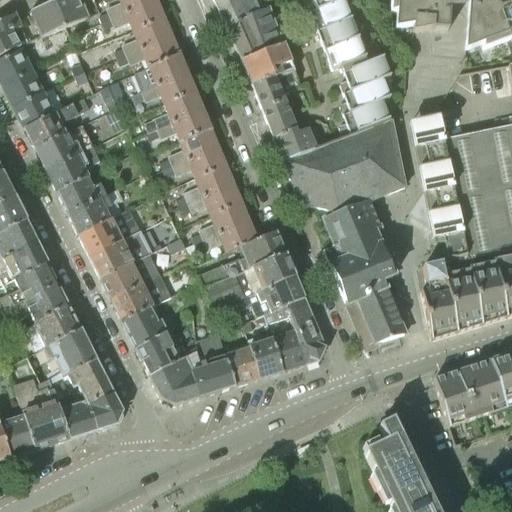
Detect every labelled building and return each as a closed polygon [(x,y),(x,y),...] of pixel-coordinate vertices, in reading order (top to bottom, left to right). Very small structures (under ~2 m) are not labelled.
[(58,0),(30,11),(41,39),(87,19),(79,0),(58,0)] [(97,19),(99,24),(155,3),(153,0),(116,0),(119,6),(105,12),(106,15),(97,19)] [(226,30),(267,12),(266,11),(279,6),(276,0),(213,0),(212,1),(226,30)] [(312,0),(316,11),(343,3),(350,0),(312,0)] [(390,0),(389,15),(396,14),(395,30),(413,27),(412,34),(433,30),(447,31),(447,32),(448,32),(450,12),(444,12),(445,0),(390,0)] [(511,0),(469,0),(467,34),(465,52),(511,33),(511,0)] [(127,26),(131,35),(162,21),(155,3),(99,24),(103,33),(113,29),(114,32),(127,26)] [(316,34),(350,21),(343,3),(316,11),(309,14),(316,34)] [(241,63),(279,47),(267,12),(226,30),(241,63)] [(0,57),(17,49),(24,45),(13,18),(0,23),(0,57)] [(113,55),(115,62),(170,40),(162,21),(131,35),(134,43),(121,48),(122,51),(113,55)] [(324,53),(358,40),(350,21),(316,34),(324,53)] [(142,63),(146,72),(178,59),(170,40),(115,62),(119,70),(128,66),(129,69),(142,63)] [(343,75),(367,65),(358,40),(324,53),(331,73),(340,69),(343,75)] [(64,58),(75,54),(71,45),(60,49),(64,58)] [(250,87),(293,71),(283,46),(279,47),(241,63),(250,87)] [(0,86),(2,90),(33,74),(21,51),(0,61),(0,86)] [(146,72),(131,77),(139,95),(186,78),(178,59),(146,72)] [(342,96),(382,82),(390,79),(382,59),(367,65),(343,75),(346,85),(339,88),(342,96)] [(511,66),(508,67),(508,68),(511,91),(511,127),(444,141),(467,258),(492,253),(492,255),(511,252),(511,66)] [(73,79),(83,75),(80,67),(70,71),(73,79)] [(265,125),(289,117),(283,102),(279,91),(298,84),(293,71),(250,87),(260,111),(265,125)] [(12,111),(43,95),(33,74),(2,90),(12,111)] [(77,88),(87,84),(83,75),(73,79),(77,88)] [(158,99),(161,108),(193,95),(186,78),(139,95),(130,99),(134,107),(142,104),(144,106),(158,99)] [(342,118),(382,103),(389,101),(382,82),(342,96),(346,106),(338,109),(342,118)] [(23,132),(54,116),(43,95),(12,111),(23,132)] [(143,128),(146,137),(201,114),(193,95),(161,108),(165,117),(151,122),(152,124),(143,128)] [(33,152),(65,136),(61,127),(77,118),(88,112),(83,101),(54,116),(23,132),(33,152)] [(338,130),(341,140),(389,122),(382,103),(342,118),(345,127),(338,130)] [(446,263),(467,258),(444,141),(437,110),(435,110),(435,111),(413,144),(412,144),(432,246),(443,244),(446,263)] [(173,137),(177,145),(209,132),(201,114),(146,137),(149,144),(159,140),(160,142),(173,137)] [(389,122),(341,140),(322,147),(281,164),(298,207),(337,216),(369,203),(403,190),(390,122),(389,122)] [(44,174),(92,149),(88,139),(82,128),(65,136),(33,152),(44,174)] [(281,164),(322,147),(314,128),(296,135),(294,130),(271,140),(281,164)] [(160,169),(162,173),(217,150),(209,132),(177,145),(180,153),(167,159),(168,161),(159,166),(160,169)] [(55,196),(87,180),(89,179),(83,169),(87,167),(87,170),(99,163),(92,149),(44,174),(55,196)] [(188,174),(192,183),(224,169),(217,150),(162,173),(165,181),(174,177),(175,180),(188,174)] [(173,202),(177,210),(232,187),(224,169),(192,183),(195,190),(182,196),(183,198),(173,202)] [(0,207),(13,201),(1,176),(0,176),(0,207)] [(66,217),(105,197),(99,187),(92,190),(87,180),(55,196),(66,217)] [(204,211),(208,220),(240,206),(232,187),(177,210),(180,218),(190,214),(191,216),(204,211)] [(77,238),(121,216),(115,205),(120,203),(114,193),(105,197),(66,217),(77,238)] [(0,235),(24,223),(13,201),(0,207),(0,235)] [(322,252),(326,263),(344,305),(363,351),(369,348),(374,346),(403,337),(384,289),(382,282),(392,278),(378,241),(383,239),(369,203),(337,216),(322,222),(333,248),(322,252)] [(191,243),(193,247),(247,224),(240,206),(208,220),(211,227),(198,233),(199,235),(190,239),(191,243)] [(88,260),(139,233),(128,212),(121,216),(77,238),(88,260)] [(0,264),(36,246),(24,223),(0,235),(0,264)] [(224,256),(238,250),(255,243),(247,224),(193,247),(195,255),(205,251),(207,253),(219,247),(224,256)] [(98,281),(149,256),(151,256),(139,233),(88,260),(98,281)] [(197,279),(203,293),(284,257),(274,235),(255,243),(238,250),(242,259),(197,279)] [(183,251),(179,242),(165,248),(170,258),(183,251)] [(0,283),(3,289),(46,267),(36,246),(0,264),(0,283)] [(511,252),(492,255),(492,253),(467,258),(446,263),(447,264),(421,269),(426,293),(419,294),(422,310),(428,344),(450,338),(473,331),(506,321),(511,319),(511,252)] [(98,281),(109,303),(159,278),(149,256),(98,281)] [(217,311),(234,303),(293,279),(284,257),(203,293),(212,313),(217,311)] [(0,316),(7,313),(57,289),(46,267),(3,289),(8,298),(0,302),(0,316)] [(120,324),(153,308),(170,299),(159,278),(109,303),(120,324)] [(262,318),(302,301),(293,279),(234,303),(238,314),(250,308),(256,319),(262,318)] [(29,318),(34,327),(68,310),(57,289),(7,313),(14,326),(29,318)] [(265,326),(288,318),(305,368),(317,364),(323,351),(306,310),(302,301),(262,318),(265,326)] [(134,351),(163,337),(174,332),(167,318),(160,322),(153,308),(120,324),(134,351)] [(41,352),(80,333),(68,310),(34,327),(24,332),(35,355),(41,352)] [(281,375),(305,368),(288,318),(265,326),(270,343),(281,375)] [(249,324),(241,327),(243,334),(251,332),(249,324)] [(50,386),(95,364),(80,333),(41,352),(48,365),(51,363),(58,376),(48,381),(50,386)] [(199,401),(234,390),(224,357),(217,336),(195,343),(195,355),(199,371),(190,375),(199,401)] [(134,351),(148,380),(185,361),(187,359),(182,348),(171,353),(163,337),(134,351)] [(258,383),(281,375),(270,343),(259,346),(258,340),(246,343),(248,349),(258,383)] [(234,390),(258,383),(248,349),(224,357),(234,390)] [(173,409),(199,401),(190,375),(199,371),(195,355),(187,359),(185,361),(148,380),(160,403),(173,409)] [(504,409),(511,406),(511,355),(488,363),(504,409)] [(446,428),(504,409),(488,363),(431,382),(446,428)] [(89,408),(112,398),(95,364),(50,386),(55,402),(82,394),(89,408)] [(33,453),(68,442),(55,402),(50,386),(48,381),(34,388),(32,382),(12,388),(22,418),(33,453)] [(55,402),(68,442),(115,427),(120,414),(112,398),(89,408),(82,394),(55,402)] [(0,431),(9,461),(33,453),(22,418),(10,422),(1,403),(0,402),(0,431)] [(434,511),(391,422),(377,429),(384,444),(362,455),(389,511),(434,511)] [(0,463),(9,461),(0,431),(0,463)]
